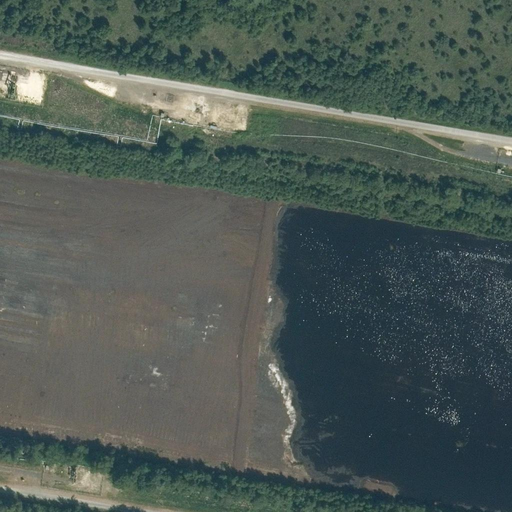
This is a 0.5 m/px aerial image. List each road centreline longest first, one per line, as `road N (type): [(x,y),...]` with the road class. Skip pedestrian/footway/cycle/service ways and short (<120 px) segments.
road 1 (track): [(511,137),(0,52)]
road 2 (track): [(0,483),(177,511)]
